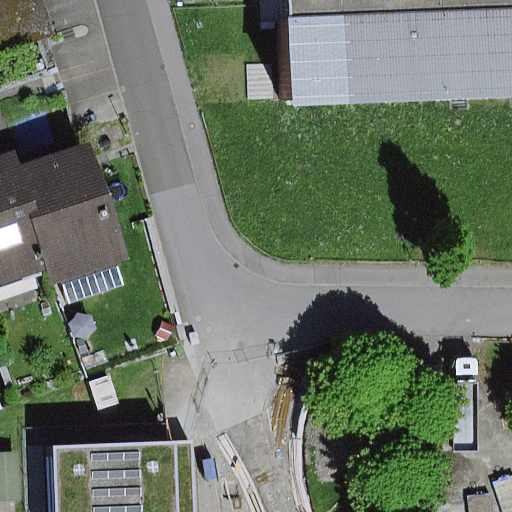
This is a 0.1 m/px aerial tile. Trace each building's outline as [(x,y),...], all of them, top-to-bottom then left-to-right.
[(40,0),(0,0),(0,51),(52,34),(40,0)] [(511,0),(276,0),(280,104),(511,94),(511,0)] [(84,149),(14,174),(47,270),(54,286),(124,261),(84,149)] [(0,286),(47,270),(14,174),(6,153),(0,155),(0,286)] [(171,511),(169,444),(48,449),(50,511),(171,511)] [(192,511),(190,444),(169,444),(171,511),(192,511)] [(19,453),(0,454),(0,504),(21,503),(19,453)]
